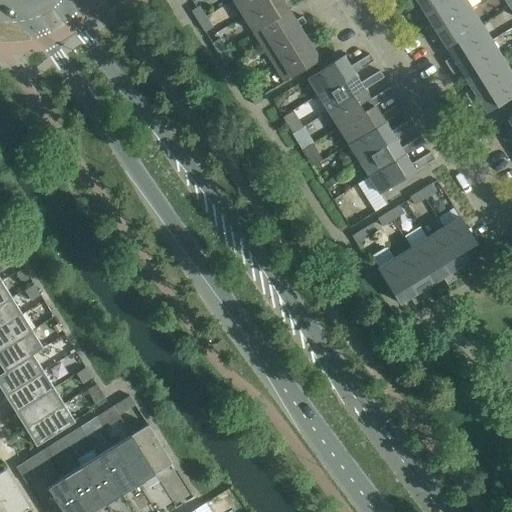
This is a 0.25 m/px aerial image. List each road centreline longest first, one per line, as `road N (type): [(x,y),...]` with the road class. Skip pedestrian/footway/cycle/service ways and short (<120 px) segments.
road 1 (secondary): [(445,511),(64,0)]
road 2 (secondary): [(12,9),(27,15),(60,59),(281,387),(377,511)]
road 3 (residential): [(511,206),(501,206),(446,141),(351,0)]
